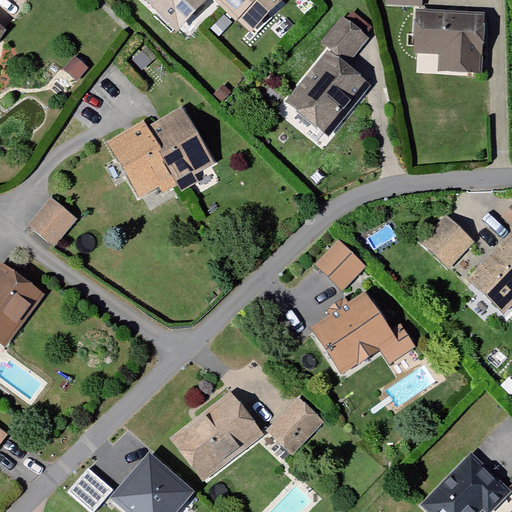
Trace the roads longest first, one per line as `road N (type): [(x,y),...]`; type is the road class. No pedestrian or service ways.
road 1 (residential): [(511,177),(398,185),(326,212),(18,511)]
road 2 (unknown): [(398,185),(374,48)]
